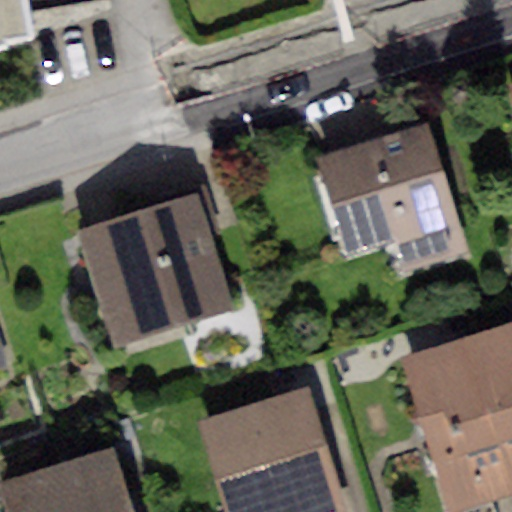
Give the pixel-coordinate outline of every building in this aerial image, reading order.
[(0,0),(0,39),(24,35),(18,0),(0,0)] [(428,125),(319,160),(350,256),(397,241),(406,269),(468,249),(428,125)] [(198,196),(81,233),(117,346),(233,309),(198,196)] [(511,322),(471,335),(511,467),(511,322)] [(511,467),(471,335),(401,358),(448,511),(511,493),(511,467)] [(347,511),(309,388),(203,421),(230,511),(347,511)] [(131,511),(118,464),(0,498),(0,506),(1,511),(131,511)]
